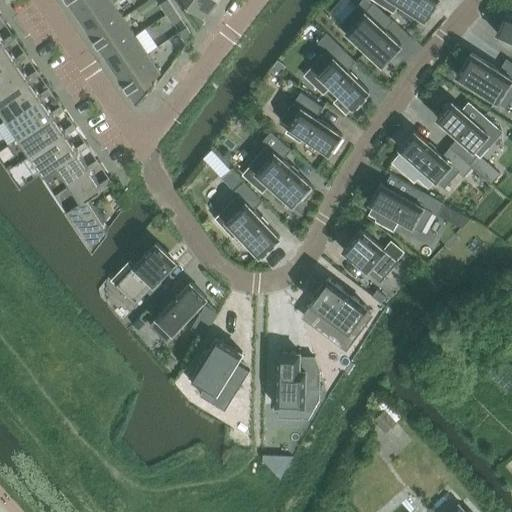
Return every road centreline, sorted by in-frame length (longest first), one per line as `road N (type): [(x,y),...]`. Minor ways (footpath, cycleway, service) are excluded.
road 1 (residential): [(134,132),(230,278),(284,276),(318,241),(417,66),(481,0)]
road 2 (residential): [(134,132),(159,122),(253,0)]
road 3 (residential): [(40,0),(134,132)]
